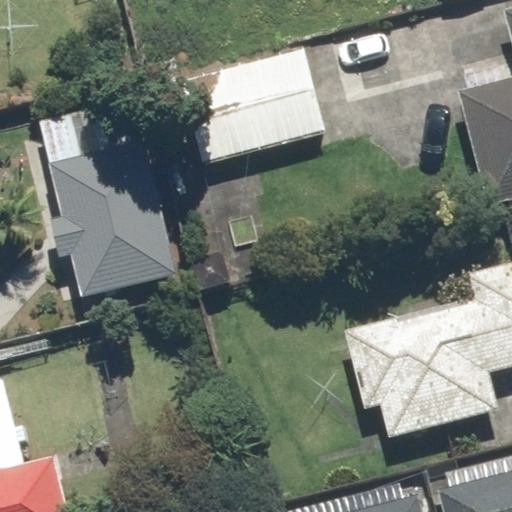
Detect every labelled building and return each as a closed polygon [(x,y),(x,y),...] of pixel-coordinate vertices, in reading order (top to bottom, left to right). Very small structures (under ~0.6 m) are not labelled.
[(511,80),(458,94),(487,211),(511,204),(511,12),(504,15),(511,48),(511,80)] [(176,85),(197,169),(327,138),(306,53),(176,85)] [(69,263),(77,302),(179,283),(142,91),(38,111),(59,222),(47,224),(55,266),(69,263)] [(380,416),(387,444),(498,419),(489,380),(511,374),(511,270),(461,282),(466,303),(344,331),(364,419),(380,416)] [(0,511),(67,511),(54,459),(1,472),(0,467),(0,511)] [(511,511),(511,484),(441,501),(442,511),(511,511)]
